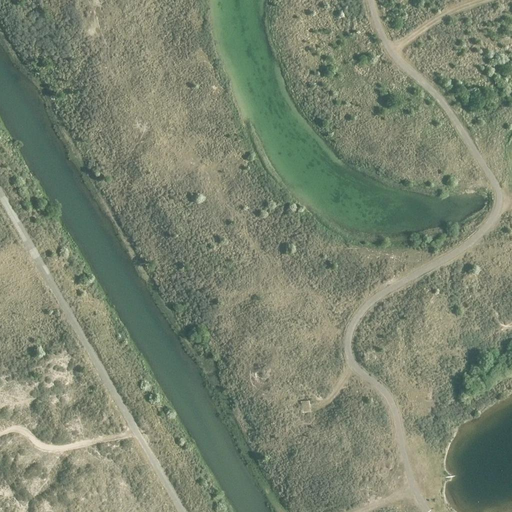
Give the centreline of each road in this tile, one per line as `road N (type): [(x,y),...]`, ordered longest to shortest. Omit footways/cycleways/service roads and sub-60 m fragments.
road 1 (track): [(182,511),(0,194)]
road 2 (unknown): [(0,434),(22,429),(50,448),(136,433)]
